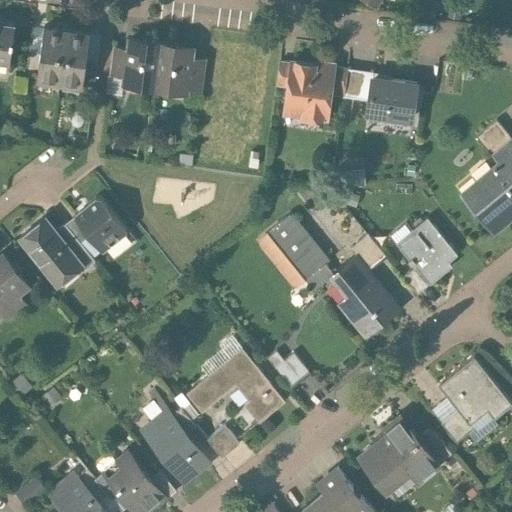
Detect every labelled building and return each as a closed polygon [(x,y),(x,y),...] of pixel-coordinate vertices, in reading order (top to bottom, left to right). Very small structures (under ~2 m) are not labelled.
[(14,22),(0,20),(0,61),(9,62),(14,22)] [(34,20),(30,50),(42,51),(45,27),(46,22),(34,20)] [(68,30),(45,27),(42,51),(39,77),(39,79),(61,82),(68,30)] [(89,32),(86,58),(98,60),(102,30),(90,28),(89,32)] [(89,32),(68,30),(61,82),(83,85),(83,81),(86,58),(89,32)] [(162,40),(129,36),(128,49),(124,81),(123,84),(156,89),(162,40)] [(195,44),(162,40),(156,89),(189,93),(189,88),(194,56),(195,44)] [(124,81),(128,49),(114,47),(109,79),(124,81)] [(39,77),(42,51),(30,50),(27,75),(39,77)] [(203,90),(207,58),(194,56),(189,88),(203,90)] [(95,82),(98,60),(86,58),(83,81),(95,82)] [(320,63),(293,60),(292,63),(289,88),(286,114),(329,119),(332,93),(336,67),(336,62),(320,60),(320,63)] [(289,88),(292,63),(281,61),(277,86),(289,88)] [(344,95),(347,69),(336,67),(332,93),(344,95)] [(371,71),(347,69),(344,95),(367,98),(370,74),(371,71)] [(419,80),(370,74),(367,98),(365,116),(414,122),(419,80)] [(496,156),(511,142),(511,137),(499,122),(481,138),(496,156)] [(511,142),(496,156),(500,161),(461,194),(481,217),(483,215),(496,231),(511,217),(511,142)] [(127,227),(102,196),(97,196),(76,211),(76,212),(75,216),(103,250),(125,231),(127,227)] [(329,260),(290,213),(267,231),(304,278),(324,261),(326,262),(329,260)] [(103,250),(75,216),(66,224),(94,257),(103,250)] [(456,254),(425,218),(395,243),(416,267),(429,283),(451,265),(449,260),(456,254)] [(57,231),(47,219),(22,239),(58,283),(82,263),(57,231)] [(94,257),(66,224),(57,231),(82,263),(86,267),(96,259),(94,257)] [(356,253),(368,268),(384,254),(367,234),(351,247),(356,253)] [(368,268),(356,253),(333,272),(330,274),(331,275),(351,299),(343,306),(366,334),(400,307),(368,268)] [(27,286),(1,255),(0,255),(0,315),(2,315),(5,319),(25,302),(18,293),(27,286)] [(333,272),(326,262),(324,261),(304,278),(313,289),(331,275),(330,274),(333,272)] [(429,283),(416,267),(405,275),(418,291),(429,283)] [(285,399),(243,346),(187,392),(202,410),(236,382),(243,390),(238,394),(259,420),(285,399)] [(277,351),(268,357),(289,383),(307,369),(294,353),(285,361),(277,351)] [(511,401),(474,357),(441,384),(460,407),(472,422),(488,408),(495,416),(511,401)] [(181,406),(172,414),(186,431),(196,423),(181,406)] [(474,426),(460,407),(443,419),(457,438),(474,426)] [(172,414),(168,408),(142,429),(184,480),(209,459),(186,431),(172,414)] [(420,437),(402,415),(386,429),(389,432),(361,455),(387,487),(410,469),(417,478),(439,461),(420,437)] [(238,440),(225,424),(209,437),(222,453),(238,440)] [(431,427),(420,437),(439,461),(439,462),(452,453),(431,427)] [(151,477),(130,450),(104,471),(105,472),(121,490),(130,502),(138,511),(142,511),(165,494),(151,477)] [(375,511),(376,511),(337,465),(317,481),(324,490),(298,511),(375,511)] [(160,470),(151,477),(165,494),(167,496),(175,489),(160,470)] [(89,471),(80,479),(100,503),(109,495),(96,479),(89,471)] [(121,490),(105,472),(96,479),(109,495),(111,498),(121,490)] [(80,479),(75,473),(50,494),(64,511),(107,511),(100,503),(80,479)] [(36,475),(17,491),(26,503),(45,487),(36,475)] [(121,490),(111,498),(121,510),(130,502),(121,490)] [(283,511),(273,500),(257,511),(283,511)]
